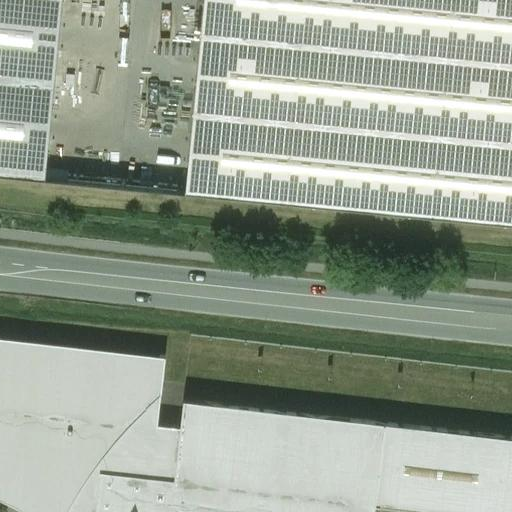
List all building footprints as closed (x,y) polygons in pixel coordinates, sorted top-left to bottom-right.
[(0,0),(0,173),(45,178),(61,0),(0,0)] [(511,0),(202,0),(184,193),(511,224),(511,0)] [(165,355),(0,336),(0,497),(29,511),(66,511),(72,502),(89,475),(109,448),(125,428),(142,411),(161,393),(165,355)] [(66,511),(94,511),(99,471),(174,479),(180,426),(157,423),(161,393),(142,411),(125,428),(109,448),(89,475),(72,502),(66,511)] [(94,511),(373,511),(375,504),(384,423),(183,401),(180,426),(174,479),(99,471),(94,511)] [(511,511),(511,437),(384,423),(375,504),(448,511),(511,511)]
